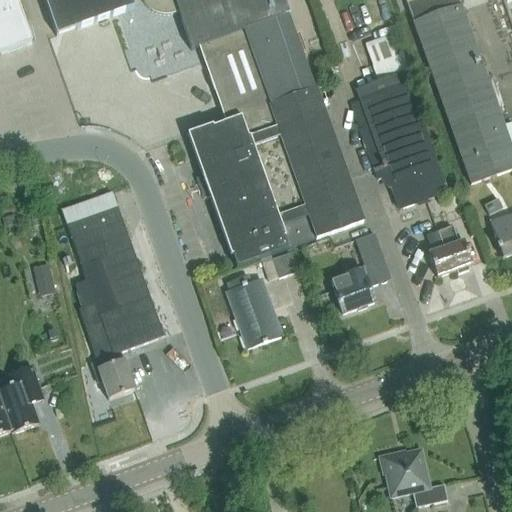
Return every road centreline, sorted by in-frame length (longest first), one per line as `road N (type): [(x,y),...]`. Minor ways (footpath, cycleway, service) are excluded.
road 1 (unclassified): [(235,439),(131,166),(114,151),(85,146),(0,157)]
road 2 (tertiary): [(235,439),(457,362)]
road 3 (tertiary): [(39,511),(235,439)]
road 4 (residential): [(500,511),(457,362)]
